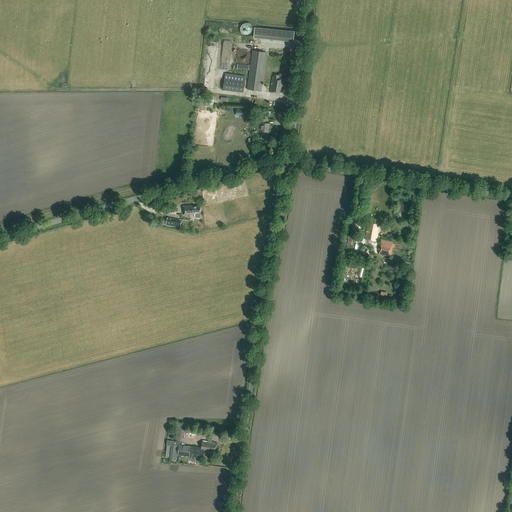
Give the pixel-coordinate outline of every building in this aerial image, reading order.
[(240,28),(240,29),(240,31),(241,32),(241,33),(242,34),(243,35),(244,35),(245,36),(246,36),(248,36),(249,36),(250,35),(251,35),(252,34),(253,33),(253,32),(253,31),(254,29),(253,28),(253,27),(253,26),(252,25),(251,24),(250,23),(249,23),(248,23),(246,23),(245,23),(244,23),(243,24),(242,25),(241,26),(241,27),(240,28)] [(256,37),(297,40),(298,30),(257,27),(256,37)] [(247,89),(261,91),(266,52),(252,50),(247,89)] [(243,92),(246,76),(225,73),(223,89),(243,92)] [(287,87),(288,83),(284,82),(284,78),(285,79),(286,74),(279,73),(279,75),(274,74),(274,77),(272,76),(270,92),(282,94),(283,85),(285,85),(284,86),(287,87)] [(269,128),(269,123),(265,123),(266,119),(260,118),(259,124),(261,125),(260,133),(262,133),(262,134),(261,134),(261,139),(266,139),(267,135),(267,134),(268,134),(267,134),(268,127),(269,128)] [(200,216),(200,213),(200,205),(193,206),(193,205),(183,206),(184,215),(193,214),(193,213),(196,213),(196,217),(197,218),(199,217),(200,216)] [(168,219),(167,219),(166,225),(180,228),(181,222),(171,219),(168,218),(168,219)] [(379,227),(379,223),(377,222),(378,220),(373,219),(373,221),(368,221),(368,225),(367,225),(365,239),(376,241),(378,227),(379,227)] [(346,251),(352,252),(355,233),(348,232),(346,251)] [(391,256),(393,242),(382,239),(379,254),(391,256)] [(388,299),(390,292),(383,290),(381,297),(388,299)] [(175,427),(174,431),(176,431),(175,441),(182,441),(183,433),(185,433),(185,428),(184,428),(184,424),(177,424),(177,427),(175,427)] [(172,462),(172,459),(177,459),(178,455),(203,458),(204,452),(218,454),(219,447),(217,446),(218,443),(215,442),(208,441),(203,441),(202,448),(183,445),(183,446),(174,445),(171,444),(169,462),(172,462)]
